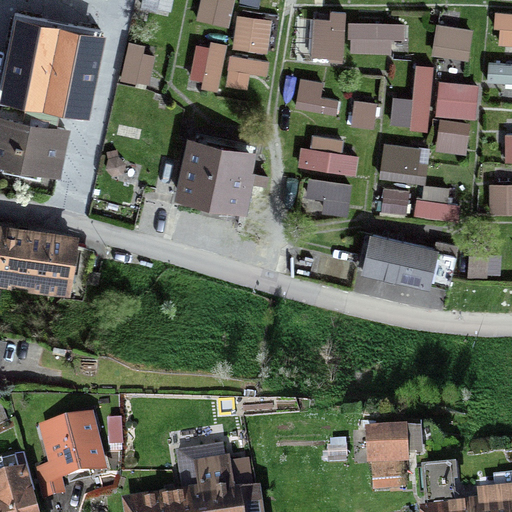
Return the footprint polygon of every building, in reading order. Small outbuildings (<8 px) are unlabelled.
[(9,37),(0,84),(0,114),(31,121),(34,109),(85,119),(98,55),(9,37)] [(66,128),(31,121),(0,114),(0,161),(57,173),(66,128)] [(180,194),(242,207),(247,181),(265,185),(267,177),(246,172),(250,152),(191,140),(180,194)] [(64,293),(63,299),(78,301),(82,279),(70,277),(76,239),(0,229),(0,283),(10,285),(11,281),(29,284),(29,288),(64,293)] [(363,269),(448,287),(456,245),(439,241),(437,249),(371,234),(363,269)] [(469,276),(485,276),(486,248),(470,247),(469,276)] [(101,467),(88,419),(77,421),(71,417),(63,418),(60,426),(45,430),(57,478),(101,467)] [(373,461),(405,459),(403,427),(371,428),(373,461)] [(32,511),(22,473),(19,474),(15,457),(0,460),(0,511),(32,511)] [(260,511),(257,489),(233,492),(228,459),(196,464),(200,497),(192,498),(191,492),(169,495),(170,502),(134,508),(134,511),(260,511)] [(374,488),(404,486),(403,462),(373,464),(374,488)] [(454,465),(424,468),(428,511),(511,511),(511,489),(481,492),(483,511),(465,511),(465,506),(454,507),(451,479),(455,478),(454,465)]
